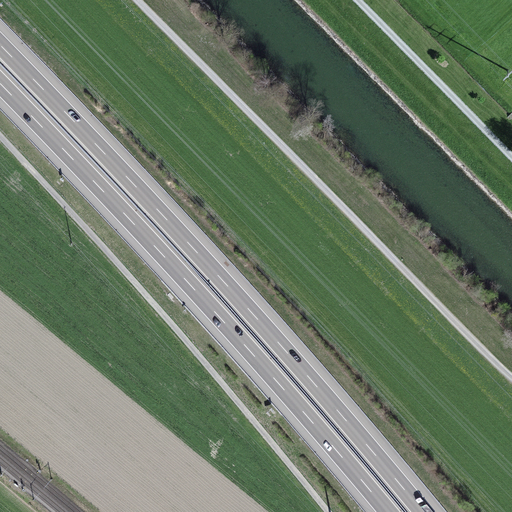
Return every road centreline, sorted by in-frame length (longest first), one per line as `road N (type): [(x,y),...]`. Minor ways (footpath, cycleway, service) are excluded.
road 1 (motorway): [(423,511),(256,317),(0,44)]
road 2 (motorway): [(0,84),(177,270),(387,511)]
road 3 (track): [(511,379),(137,0)]
road 4 (track): [(328,511),(0,136)]
road 5 (track): [(511,153),(359,0)]
